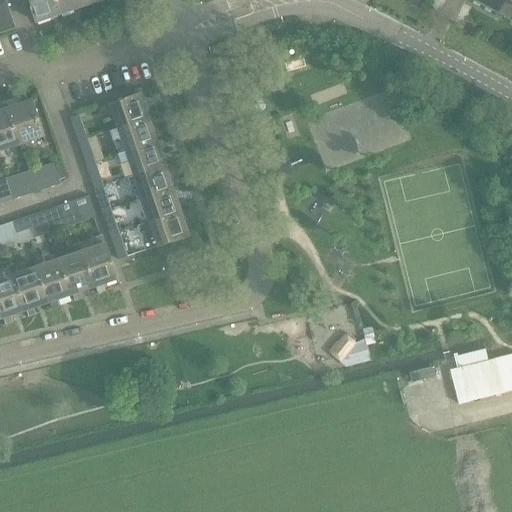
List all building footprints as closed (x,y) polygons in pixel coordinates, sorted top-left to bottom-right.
[(0,0),(0,33),(15,28),(5,0),(0,0)] [(27,0),(35,22),(59,14),(54,0),(27,0)] [(80,0),(54,0),(59,14),(83,6),(80,0)] [(511,0),(475,0),(511,19),(511,0)] [(307,66),(303,55),(283,60),(287,72),(307,66)] [(20,104),(6,108),(18,144),(43,136),(31,100),(28,101),(25,94),(18,96),(20,104)] [(109,104),(118,129),(149,119),(140,94),(109,104)] [(0,150),(18,144),(6,108),(5,109),(2,102),(0,102),(0,150)] [(70,118),(78,143),(87,140),(78,115),(70,118)] [(108,133),(111,143),(121,139),(126,153),(157,142),(149,119),(118,129),(108,133)] [(78,143),(86,167),(95,163),(87,140),(78,143)] [(116,156),(119,166),(129,163),(134,177),(165,166),(157,142),(126,153),(116,156)] [(42,189),(59,183),(52,163),(20,173),(24,184),(39,180),(42,189)] [(86,167),(94,190),(103,187),(95,163),(86,167)] [(126,179),(129,188),(137,185),(142,200),(173,189),(165,166),(134,177),(126,179)] [(20,173),(4,179),(12,200),(42,189),(39,180),(24,184),(20,173)] [(4,179),(0,180),(0,203),(12,200),(4,179)] [(94,190),(102,214),(111,211),(103,187),(94,190)] [(142,200),(149,221),(150,224),(181,213),(173,189),(142,200)] [(88,196),(56,206),(60,217),(74,213),(78,222),(95,216),(88,196)] [(56,206),(40,212),(47,233),(78,222),(74,213),(60,217),(56,206)] [(102,214),(110,237),(119,234),(111,211),(102,214)] [(40,212),(10,222),(14,233),(28,228),(31,238),(47,233),(40,212)] [(188,235),(181,213),(150,224),(149,221),(137,225),(145,250),(188,235)] [(10,222),(0,225),(0,245),(1,248),(31,238),(28,228),(14,233),(10,222)] [(89,248),(80,251),(92,287),(95,286),(97,293),(105,290),(103,284),(117,279),(104,242),(102,234),(89,239),(91,247),(89,248)] [(126,256),(119,234),(110,237),(117,259),(126,256)] [(80,291),(92,287),(80,251),(56,259),(68,295),(71,294),(74,301),(82,298),(80,291)] [(56,299),(68,295),(56,259),(33,267),(45,303),(49,302),(51,309),(59,306),(56,299)] [(10,315),(22,311),(10,275),(12,274),(9,267),(0,269),(0,318),(2,318),(5,325),(12,322),(10,315)] [(33,307),(45,303),(33,267),(12,274),(10,275),(22,311),(25,310),(28,316),(35,314),(33,307)] [(356,304),(351,305),(356,325),(361,323),(359,315),(357,306),(356,304)] [(338,343),(330,354),(345,367),(347,368),(371,362),(367,346),(376,344),(372,329),(363,331),(366,342),(356,345),(345,334),(338,343)] [(458,405),(511,390),(511,354),(450,371),(458,405)] [(433,367),(408,373),(411,383),(435,377),(433,367)]
